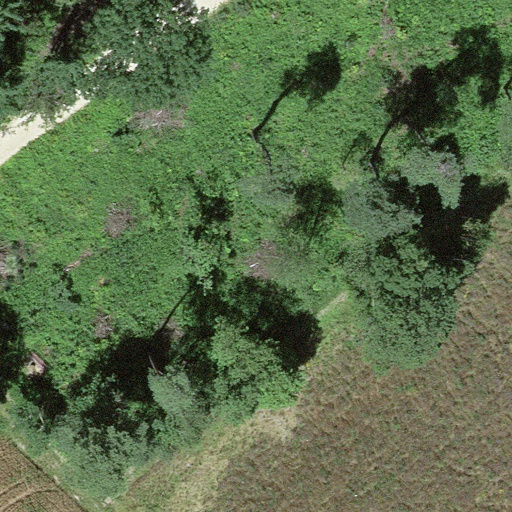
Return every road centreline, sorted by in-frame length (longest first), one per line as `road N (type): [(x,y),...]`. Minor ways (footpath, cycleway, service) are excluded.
road 1 (track): [(204,0),(126,64),(0,141)]
road 2 (track): [(0,375),(112,511)]
